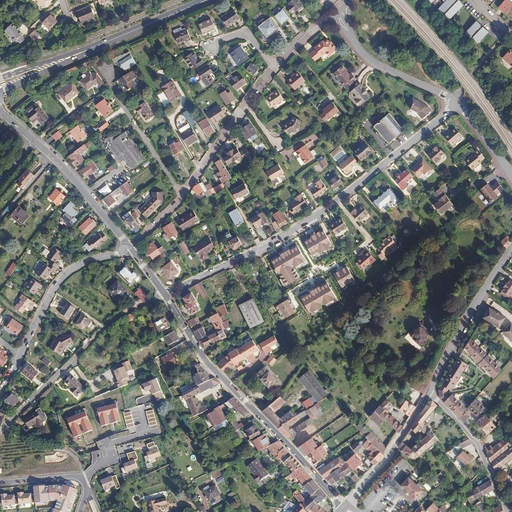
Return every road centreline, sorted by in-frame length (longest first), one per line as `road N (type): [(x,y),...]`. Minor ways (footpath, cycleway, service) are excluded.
road 1 (residential): [(164,294),(278,240),(454,101)]
road 2 (residential): [(164,294),(110,324),(0,430)]
road 3 (residential): [(0,109),(71,175),(130,248)]
road 4 (residential): [(224,383),(342,510)]
road 5 (residential): [(429,391),(511,246)]
road 6 (primary): [(51,63),(205,0)]
road 7 (residential): [(130,248),(66,271),(17,354)]
road 8 (residential): [(274,66),(181,195)]
road 9 (residential): [(342,510),(429,391)]
road 10 (residential): [(506,511),(479,448),(429,391)]
road 11 (residential): [(113,91),(181,195)]
road 12 (residential): [(454,101),(376,65),(352,38)]
